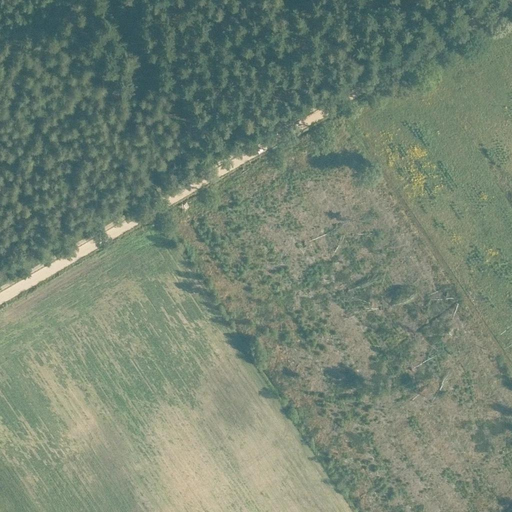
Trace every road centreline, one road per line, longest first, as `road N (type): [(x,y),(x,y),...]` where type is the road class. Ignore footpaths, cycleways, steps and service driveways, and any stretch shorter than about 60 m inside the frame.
road 1 (track): [(0,296),(510,0)]
road 2 (track): [(159,192),(64,0)]
